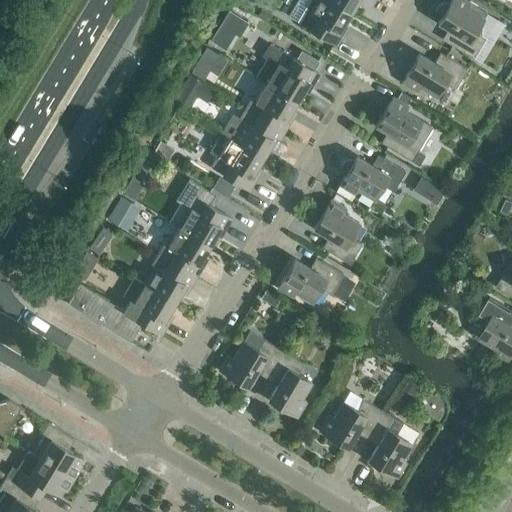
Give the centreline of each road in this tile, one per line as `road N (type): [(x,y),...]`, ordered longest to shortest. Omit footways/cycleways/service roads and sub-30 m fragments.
road 1 (residential): [(159,399),(411,0)]
road 2 (secondary): [(0,234),(139,0)]
road 3 (residential): [(347,511),(159,399)]
road 4 (secondary): [(101,0),(0,175)]
road 5 (residential): [(159,399),(0,301)]
road 6 (residential): [(0,357),(132,433)]
road 7 (residential): [(132,433),(260,511)]
